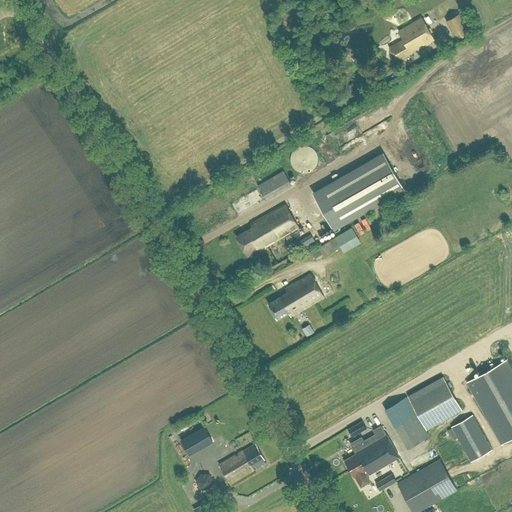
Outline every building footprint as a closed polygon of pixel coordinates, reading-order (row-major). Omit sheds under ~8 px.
[(436,13),(442,21),(447,17),(441,9),(436,13)] [(446,21),(457,39),(470,32),(459,13),(446,21)] [(430,43),(430,42),(434,39),(422,17),(398,31),(403,40),(389,48),(397,61),(412,52),(411,51),(417,48),(418,50),(430,43)] [(291,162),(292,164),(293,166),(294,168),(296,170),(298,171),(300,172),(302,172),(304,172),(307,172),(309,172),(311,171),(313,169),(314,168),(316,166),(317,164),(317,161),(318,159),(318,157),(317,155),(316,153),(315,151),(314,149),(312,147),(310,146),(308,145),(305,145),(303,145),(300,145),(298,146),(296,147),(294,149),(293,151),(292,153),(291,155),(290,157),(290,160),(291,162)] [(312,192),(334,230),(405,189),(383,151),(312,192)] [(287,170),(261,182),(268,196),(294,185),(287,170)] [(258,195),(251,196),(254,208),(262,206),(258,195)] [(414,201),(417,207),(425,202),(422,196),(414,201)] [(265,247),(299,227),(285,203),(250,223),(252,227),(236,236),(248,256),(257,251),(265,247)] [(357,221),(361,232),(373,227),(369,217),(357,221)] [(298,229),(286,237),(289,242),(301,234),(298,229)] [(314,233),(304,240),(309,248),(319,242),(314,233)] [(329,241),(318,247),(322,254),(333,247),(329,241)] [(291,316),(324,297),(311,273),(285,288),(287,292),(268,303),(277,319),(288,312),(291,316)] [(313,324),(306,326),(309,335),(316,332),(313,324)] [(511,438),(511,370),(506,360),(466,382),(501,444),(511,438)] [(407,396),(412,404),(425,427),(426,429),(462,410),(443,376),(407,396)] [(406,397),(385,409),(394,425),(402,424),(415,447),(428,436),(415,413),(406,397)] [(471,461),(492,449),(472,414),(451,426),(471,461)] [(362,421),(355,425),(359,432),(366,428),(362,421)] [(204,426),(189,435),(198,449),(213,441),(204,426)] [(382,426),(375,430),(377,434),(363,442),(361,438),(352,444),(357,453),(344,460),(345,462),(344,463),(346,466),(348,466),(354,477),(355,476),(361,487),(370,481),(367,475),(399,456),(382,426)] [(219,464),(230,483),(254,469),(266,462),(255,443),(245,449),(244,449),(219,464)] [(399,478),(401,481),(397,482),(413,511),(416,511),(457,490),(440,459),(405,478),(403,476),(399,478)] [(201,489),(209,489),(214,481),(209,473),(200,473),(196,481),(201,489)] [(395,488),(393,483),(397,481),(392,473),(375,483),(379,490),(382,489),(384,494),(395,488)]
